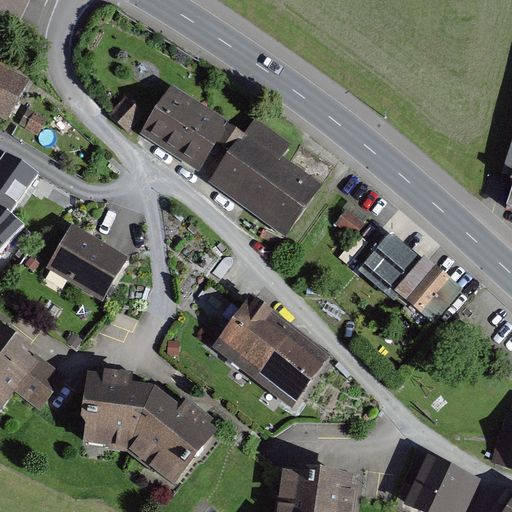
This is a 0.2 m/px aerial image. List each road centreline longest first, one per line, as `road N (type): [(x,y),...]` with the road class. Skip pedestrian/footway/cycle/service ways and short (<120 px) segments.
road 1 (residential): [(136,166),(212,209),(420,427),(469,466),(511,485)]
road 2 (tertiary): [(156,0),(327,115),(511,275)]
road 3 (residential): [(136,166),(62,78),(58,37),(72,0)]
road 4 (residential): [(148,342),(166,313),(165,273),(136,166)]
